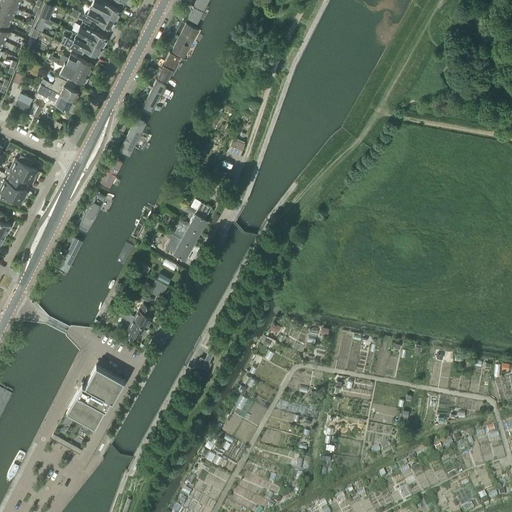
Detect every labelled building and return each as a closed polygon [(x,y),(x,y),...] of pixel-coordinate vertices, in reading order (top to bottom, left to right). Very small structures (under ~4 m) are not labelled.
[(17,7),(2,0),(0,0),(0,10),(12,16),(17,7)] [(99,0),(92,0),(90,6),(91,7),(115,20),(120,11),(99,0)] [(196,0),(187,18),(196,23),(208,0),(196,0)] [(39,14),(45,17),(49,18),(54,5),(45,1),(39,14)] [(115,20),(90,6),(85,15),(79,11),(77,17),(89,23),(92,18),(111,28),(115,20)] [(12,16),(0,10),(0,21),(8,26),(12,16)] [(47,19),(42,17),(36,27),(42,30),(47,19)] [(81,22),(76,33),(102,46),(106,38),(91,30),(92,27),(81,22)] [(186,23),(171,50),(183,56),(197,30),(186,23)] [(0,26),(0,38),(4,40),(9,31),(0,26)] [(33,28),(33,29),(30,35),(36,37),(39,30),(33,28)] [(73,39),(64,35),(60,42),(81,53),(83,48),(97,55),(102,46),(76,33),(73,39)] [(169,53),(157,78),(166,82),(179,58),(169,53)] [(57,63),(58,59),(49,54),(47,58),(57,63)] [(59,59),(64,62),(87,74),(92,65),(77,57),(75,61),(61,54),(59,59)] [(87,74),(64,62),(57,75),(75,84),(77,80),(83,83),(87,74)] [(22,75),(16,73),(12,82),(19,84),(22,75)] [(40,83),(43,85),(73,101),(75,97),(76,98),(78,93),(77,93),(78,92),(63,84),(64,81),(56,76),(52,83),(43,79),(40,83)] [(164,86),(155,81),(142,107),(151,112),(164,86)] [(73,101),(43,85),(40,83),(36,91),(46,96),(47,94),(55,98),(54,102),(55,102),(54,105),(60,107),(61,105),(69,109),(70,108),(71,109),(73,104),(72,104),(73,101)] [(21,93),(17,99),(28,105),(31,98),(21,93)] [(28,105),(17,99),(14,105),(25,110),(28,105)] [(37,114),(41,106),(34,103),(30,111),(37,114)] [(54,125),(56,121),(48,117),(46,120),(54,125)] [(135,119),(118,151),(129,156),(145,123),(135,119)] [(244,144),(238,142),(232,140),(228,151),(240,155),(244,144)] [(4,173),(8,175),(20,181),(23,176),(32,181),(37,170),(30,166),(33,161),(20,154),(18,160),(15,158),(10,168),(7,167),(4,173)] [(113,159),(99,184),(109,189),(122,164),(113,159)] [(18,186),(20,181),(8,175),(6,180),(4,179),(0,186),(0,191),(1,192),(0,194),(0,197),(11,203),(14,198),(21,202),(26,191),(18,186)] [(193,214),(188,224),(187,226),(199,232),(206,219),(205,218),(211,207),(195,198),(189,207),(186,206),(184,210),(193,214)] [(91,199),(76,229),(85,233),(99,204),(91,199)] [(0,232),(4,235),(9,225),(10,225),(0,219),(0,217),(3,213),(0,211),(0,232)] [(177,226),(174,232),(181,236),(180,238),(192,245),(199,232),(187,226),(188,224),(179,218),(177,222),(179,223),(177,226)] [(167,231),(165,234),(169,236),(170,235),(179,240),(172,251),(184,258),(192,245),(180,238),(181,236),(174,232),(172,231),(171,233),(167,231)] [(78,244),(70,240),(55,270),(63,274),(78,244)] [(167,286),(155,280),(149,291),(161,297),(167,286)] [(139,309),(135,316),(133,318),(146,326),(152,316),(147,314),(150,307),(143,303),(139,309)] [(128,312),(122,309),(119,314),(125,317),(128,312)] [(135,316),(128,312),(125,317),(132,321),(128,328),(129,328),(125,335),(132,339),(136,333),(141,335),(146,326),(133,318),(135,316)] [(273,321),(270,328),(279,332),(282,324),(273,321)] [(271,345),(273,338),(263,335),(261,342),(271,345)] [(199,365),(207,369),(210,363),(207,362),(211,355),(208,353),(204,360),(202,359),(199,365)] [(123,379),(95,363),(84,383),(81,382),(79,385),(67,407),(96,423),(109,399),(112,400),(123,379)] [(81,449),(53,432),(50,437),(79,453),(81,449)]
